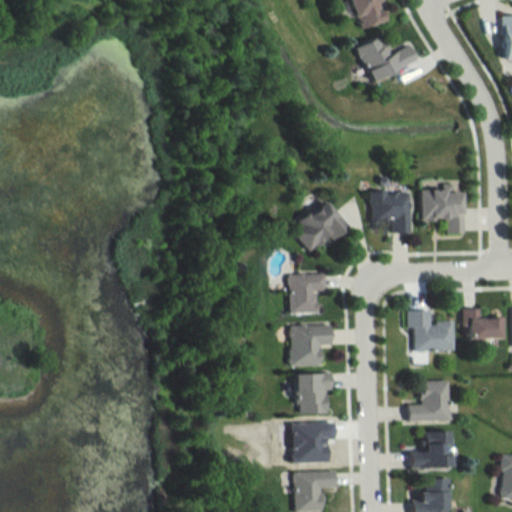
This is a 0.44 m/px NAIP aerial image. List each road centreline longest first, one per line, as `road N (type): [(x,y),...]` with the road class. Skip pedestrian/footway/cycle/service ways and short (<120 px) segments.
road 1 (residential): [(494,268),(483,125),(423,0)]
road 2 (residential): [(386,272),(367,285),(363,302),(369,511)]
road 3 (residential): [(386,272),(511,267)]
